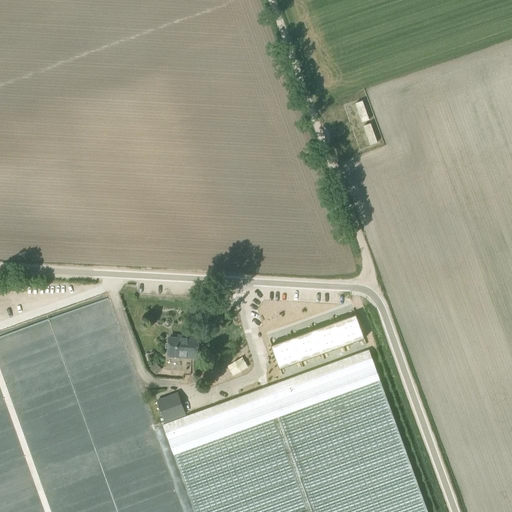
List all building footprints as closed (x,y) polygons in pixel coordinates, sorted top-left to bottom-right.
[(362,101),(355,103),(362,122),(369,120),(362,101)] [(377,142),(370,124),(364,126),(370,145),(377,142)] [(48,306),(9,313),(11,323),(50,316),(48,306)] [(365,339),(356,315),(271,346),(279,370),(365,339)] [(167,356),(177,357),(198,358),(199,337),(188,336),(188,339),(168,338),(167,356)] [(194,511),(427,511),(369,350),(163,425),(194,511)] [(183,408),(177,393),(157,401),(165,422),(178,417),(176,411),(183,408)]
